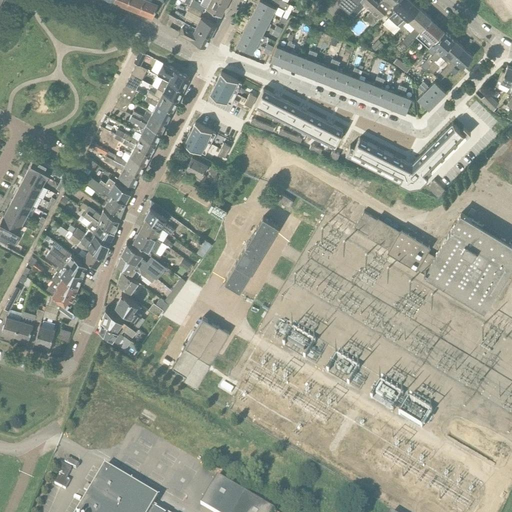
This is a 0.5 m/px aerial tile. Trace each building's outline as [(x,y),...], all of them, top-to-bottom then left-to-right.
[(129,0),(127,7),(140,12),(144,0),(129,0)] [(150,0),(144,0),(140,12),(152,17),(158,4),(161,6),(163,0),(151,0),(152,0),(150,0)] [(192,0),(190,5),(202,11),(205,6),(193,0),(192,0)] [(227,4),(218,0),(209,0),(206,7),(221,15),(227,4)] [(259,0),(255,9),(271,17),(274,19),(276,15),(273,13),(276,7),(261,0),(259,0)] [(271,0),(271,1),(287,10),(289,4),(281,0),(271,0)] [(339,3),(349,12),(357,4),(360,0),(339,0),(338,2),(339,3)] [(360,0),(371,10),(364,18),(372,26),(386,10),(395,0),(360,0)] [(407,21),(408,20),(419,7),(411,0),(399,0),(393,7),(395,10),(388,17),(400,28),(407,21)] [(511,0),(482,0),(481,6),(511,20),(511,0)] [(357,4),(349,12),(354,17),(362,8),(357,4)] [(199,17),(202,11),(190,5),(187,11),(199,17)] [(408,46),(416,36),(432,19),(419,7),(408,20),(415,27),(402,41),(408,46)] [(250,17),(270,27),(271,24),(269,23),(271,17),(255,9),(250,17)] [(190,38),(196,27),(173,15),(165,11),(160,22),(166,25),(169,19),(182,26),(179,32),(190,38)] [(173,15),(196,27),(211,35),(217,24),(201,16),(197,22),(184,16),(176,11),(173,15)] [(268,30),(270,27),(250,17),(246,26),(262,35),(265,29),(268,30)] [(429,47),(432,44),(445,31),(432,19),(416,36),(429,47)] [(241,35),(260,45),(262,42),(263,43),(266,37),(262,35),(246,26),(241,35)] [(196,27),(190,38),(205,46),(211,35),(196,27)] [(434,61),(439,56),(455,39),(445,31),(432,44),(437,48),(424,62),(429,67),(434,61)] [(259,48),(260,45),(241,35),(236,45),(252,53),(255,48),(259,48)] [(439,56),(448,64),(464,48),(455,39),(439,56)] [(271,61),(282,65),(292,41),(289,41),(285,49),(277,45),(271,61)] [(282,65),(294,70),(300,54),(292,51),(293,46),(294,42),(292,41),(282,65)] [(294,70),(305,74),(318,44),(312,41),(310,48),(311,49),(308,57),(300,54),(294,70)] [(316,78),(322,63),(314,60),(316,51),(318,51),(321,43),(318,42),(318,44),(305,74),(316,78)] [(464,48),(448,64),(441,73),(444,76),(457,62),(462,67),(473,56),(464,48)] [(134,62),(136,64),(141,66),(141,65),(146,54),(140,51),(134,62)] [(316,78),(327,82),(336,58),(334,57),(329,66),(322,63),(316,78)] [(327,82),(338,87),(344,72),(336,69),(339,59),(336,58),(327,82)] [(393,62),(400,67),(407,72),(410,68),(403,63),(397,58),(393,62)] [(361,96),(367,80),(366,80),(368,74),(360,71),(361,69),(364,62),(361,61),(359,67),(349,91),(361,96)] [(434,61),(429,67),(427,69),(432,73),(439,66),(434,61)] [(163,77),(183,87),(189,76),(174,69),(175,68),(163,63),(159,71),(157,74),(163,77)] [(136,64),(131,74),(142,80),(148,69),(147,69),(141,66),(136,64)] [(498,79),(511,86),(511,83),(511,67),(508,65),(504,72),(502,71),(498,79)] [(338,87),(349,91),(359,67),(356,66),(352,75),(344,72),(338,87)] [(383,104),(389,89),(381,86),(383,77),(385,72),(383,71),(381,76),(372,100),(383,104)] [(214,85),(210,93),(211,94),(227,102),(231,104),(242,83),(238,81),(238,80),(221,72),(217,80),(216,80),(213,84),(214,85)] [(125,85),(136,90),(139,86),(142,80),(131,74),(125,85)] [(361,96),(372,100),(381,76),(379,75),(374,83),(367,80),(361,96)] [(178,98),(183,87),(163,77),(158,87),(178,98)] [(404,85),(394,109),(406,113),(411,98),(403,95),(406,86),(408,86),(409,82),(405,80),(404,85)] [(419,83),(437,101),(446,92),(435,81),(428,88),(421,81),(419,83)] [(429,110),(437,101),(419,83),(417,85),(423,92),(417,98),(429,110)] [(383,104),(394,109),(404,85),(401,84),(396,92),(389,89),(383,104)] [(136,90),(125,85),(120,95),(131,101),(136,90)] [(178,98),(158,87),(154,94),(139,86),(136,90),(147,96),(172,109),(178,98)] [(263,89),(255,105),(256,106),(262,109),(261,111),(274,117),(275,116),(289,123),(288,124),(300,131),(301,129),(315,136),(314,138),(326,144),(327,142),(334,146),(336,142),(343,129),(332,124),(332,122),(328,120),(327,121),(306,110),(306,109),(302,107),(301,108),(279,97),(280,96),(275,93),(275,95),(263,89)] [(499,96),(496,101),(487,93),(481,99),(493,111),(502,98),(499,96)] [(127,108),(131,101),(120,95),(114,106),(126,111),(127,108)] [(167,119),(172,109),(147,96),(145,100),(155,105),(152,111),(167,119)] [(132,110),(127,108),(126,111),(131,115),(161,131),(167,119),(152,111),(147,109),(143,116),(132,110)] [(156,141),(161,131),(131,115),(129,119),(138,124),(135,130),(156,141)] [(189,135),(185,143),(201,152),(205,154),(216,133),(212,130),(197,122),(195,122),(191,130),(190,130),(188,134),(189,135)] [(355,147),(352,153),(401,178),(399,181),(409,185),(420,184),(428,176),(426,174),(465,134),(453,122),(417,159),(412,164),(405,161),(359,138),(355,147)] [(150,152),(156,141),(135,130),(132,136),(118,129),(115,133),(116,134),(150,152)] [(145,162),(150,152),(116,134),(114,138),(133,148),(129,154),(145,162)] [(139,173),(145,162),(129,154),(124,152),(121,158),(108,151),(106,155),(106,156),(139,173)] [(332,151),(330,157),(337,160),(339,154),(332,151)] [(92,171),(97,163),(86,155),(81,162),(92,171)] [(47,177),(53,166),(34,156),(28,167),(29,167),(47,177)] [(132,188),(139,173),(106,156),(104,160),(121,169),(118,176),(119,176),(118,178),(132,188)] [(186,168),(202,176),(208,165),(192,157),(186,168)] [(24,177),(42,186),(47,177),(29,167),(24,177)] [(19,186),(37,196),(42,186),(24,177),(19,186)] [(99,182),(125,202),(131,192),(114,181),(110,177),(106,183),(101,179),(99,182)] [(434,179),(427,186),(438,198),(445,190),(434,179)] [(203,181),(199,187),(209,193),(213,187),(203,181)] [(120,214),(125,202),(99,182),(95,187),(100,191),(97,197),(104,202),(120,214)] [(319,211),(274,184),(267,196),(312,223),(319,211)] [(14,196),(31,205),(37,196),(19,186),(14,196)] [(9,205),(26,215),(31,205),(14,196),(9,205)] [(4,215),(21,224),(26,215),(9,205),(4,215)] [(85,211),(114,231),(119,219),(118,219),(103,208),(100,214),(88,206),(85,211)] [(169,224),(167,226),(164,224),(167,219),(150,206),(145,216),(146,217),(161,228),(170,234),(172,235),(176,229),(169,224)] [(114,232),(114,231),(85,211),(82,215),(96,225),(92,230),(109,242),(114,232)] [(354,227),(368,235),(377,219),(364,211),(354,227)] [(387,251),(485,311),(511,265),(511,243),(500,236),(502,234),(484,222),(482,225),(461,212),(434,256),(428,252),(431,246),(401,228),(400,229),(381,217),(370,235),(389,247),(387,251)] [(0,220),(0,226),(16,235),(22,225),(21,224),(4,215),(3,215),(0,220)] [(224,280),(240,290),(279,225),(263,215),(224,280)] [(156,237),(161,228),(146,217),(140,228),(156,237)] [(108,242),(109,242),(92,230),(89,228),(85,233),(77,227),(72,234),(104,256),(109,243),(108,242)] [(162,242),(156,237),(140,228),(133,241),(150,250),(150,249),(157,252),(162,242)] [(104,257),(104,256),(72,234),(68,239),(81,249),(78,253),(82,257),(96,267),(103,256),(104,257)] [(167,245),(170,241),(165,237),(161,241),(167,245)] [(206,239),(198,251),(204,256),(213,243),(206,239)] [(121,253),(155,278),(156,279),(166,267),(151,256),(147,261),(141,257),(143,254),(127,242),(121,253)] [(182,244),(178,250),(194,260),(198,253),(182,244)] [(49,251),(83,275),(87,265),(71,253),(67,250),(63,253),(53,245),(49,251)] [(78,286),(83,275),(49,251),(45,256),(58,266),(55,269),(57,271),(78,286)] [(152,283),(155,278),(121,253),(117,263),(124,268),(122,270),(130,276),(135,270),(152,283)] [(31,255),(28,262),(32,265),(36,262),(37,260),(31,255)] [(43,273),(45,269),(36,262),(33,266),(42,274),(43,273)] [(22,273),(26,277),(30,269),(26,266),(22,273)] [(130,276),(122,270),(118,281),(131,292),(139,282),(130,276)] [(74,296),(78,286),(57,271),(51,279),(52,280),(74,296)] [(71,303),(74,296),(52,280),(46,289),(52,293),(51,293),(52,294),(52,293),(54,295),(68,304),(70,302),(71,303)] [(17,287),(15,286),(3,309),(9,312),(11,309),(21,289),(17,287)] [(177,294),(172,291),(164,301),(169,305),(177,294)] [(141,307),(134,301),(122,293),(115,306),(136,321),(133,326),(137,329),(145,319),(141,316),(137,312),(141,307)] [(58,309),(60,302),(49,294),(46,305),(58,309)] [(165,310),(169,305),(164,301),(161,298),(156,305),(154,303),(149,309),(160,318),(165,310)] [(28,339),(33,323),(34,320),(41,322),(44,311),(38,308),(36,314),(23,310),(22,312),(20,319),(15,335),(28,339)] [(102,320),(121,334),(124,331),(132,337),(137,331),(106,308),(102,320)] [(22,312),(11,309),(9,312),(8,315),(7,315),(2,331),(15,335),(20,319),(22,312)] [(198,356),(210,364),(229,332),(217,325),(217,326),(203,317),(185,347),(199,355),(198,356)] [(105,333),(119,344),(125,337),(121,334),(102,320),(99,329),(105,333)] [(40,325),(35,341),(49,346),(52,338),(55,329),(40,325)] [(62,328),(60,338),(69,340),(71,330),(62,328)] [(304,347),(310,347),(310,339),(300,339),(300,330),(291,330),(291,341),(303,341),(304,347)] [(138,347),(130,341),(127,345),(135,351),(138,347)] [(185,367),(179,376),(193,385),(199,376),(185,367)] [(373,396),(396,409),(404,394),(381,381),(373,396)] [(68,458),(66,462),(78,467),(79,463),(68,458)] [(163,511),(154,506),(158,499),(105,467),(78,511),(163,511)] [(212,511),(272,511),(274,510),(217,476),(200,505),(212,511)]
